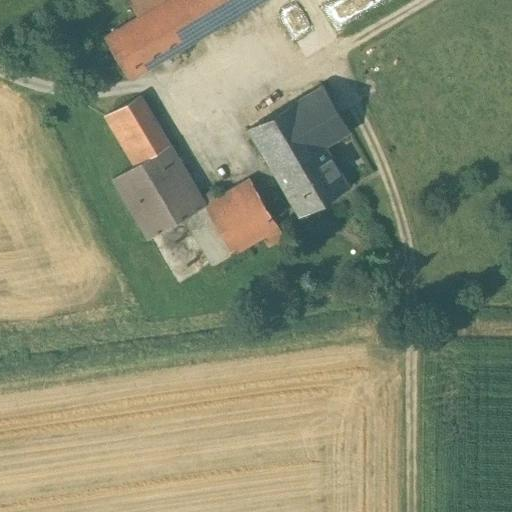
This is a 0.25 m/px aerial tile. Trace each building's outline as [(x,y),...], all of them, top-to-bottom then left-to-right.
[(158,0),(145,8),(102,34),(129,80),(262,0),(158,0)] [(139,0),(145,8),(158,0),(139,0)] [(245,128),(295,214),(346,185),(324,147),(346,134),(319,86),(245,128)] [(102,116),(130,166),(166,145),(138,96),(102,116)] [(166,145),(130,166),(110,177),(144,237),(189,211),(200,205),(166,145)] [(200,205),(189,211),(200,229),(191,234),(209,266),(274,229),(245,179),(200,205)]
